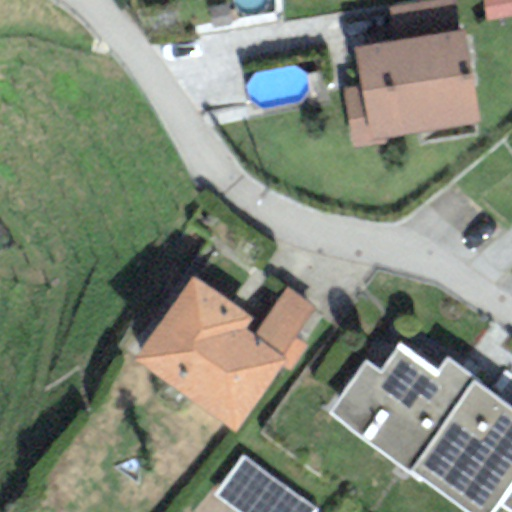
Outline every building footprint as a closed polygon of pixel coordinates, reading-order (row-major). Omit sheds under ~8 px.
[(511,0),(480,0),(484,21),(511,16),(511,0)] [(477,123),(462,30),(353,47),(360,87),(368,140),(383,138),(477,123)] [(351,149),(384,144),(383,138),(368,140),(360,87),(342,90),(351,149)] [(191,277),(132,361),(233,432),(284,360),(280,357),(252,338),(243,331),(252,320),(191,277)] [(286,289),(252,338),(280,357),(314,308),(286,289)] [(366,362),(327,414),(417,482),(419,479),(462,511),(490,511),(496,504),(511,482),(511,410),(444,360),(434,373),(398,346),(379,372),(366,362)] [(314,511),(315,511),(240,457),(213,495),(236,511),(314,511)] [(511,511),(511,482),(496,504),(507,511),(511,511)]
